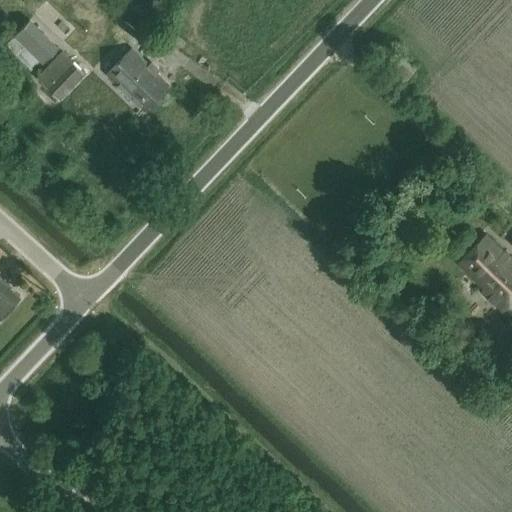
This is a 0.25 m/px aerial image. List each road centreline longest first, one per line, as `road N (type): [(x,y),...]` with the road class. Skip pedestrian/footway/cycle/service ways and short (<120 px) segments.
road 1 (unclassified): [(85,298),(368,0)]
road 2 (unclassified): [(0,388),(85,298)]
